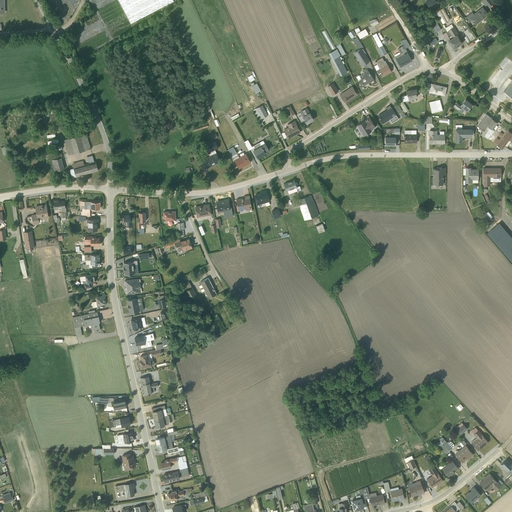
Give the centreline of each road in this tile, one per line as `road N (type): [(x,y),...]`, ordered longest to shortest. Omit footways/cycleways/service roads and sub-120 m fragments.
road 1 (residential): [(161,511),(114,301),(110,188)]
road 2 (unclassified): [(511,154),(355,155),(288,170)]
road 3 (unclassified): [(110,188),(104,137),(36,0)]
road 4 (residential): [(449,73),(412,73),(290,150),(288,170)]
road 5 (residential): [(499,448),(441,496),(394,511)]
